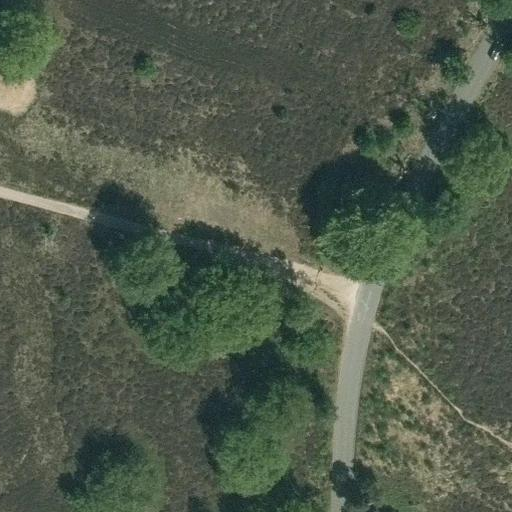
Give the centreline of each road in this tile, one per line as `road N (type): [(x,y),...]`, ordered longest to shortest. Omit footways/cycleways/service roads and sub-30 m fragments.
road 1 (unclassified): [(342,511),(348,384),(371,290),(403,212),(511,12)]
road 2 (track): [(371,290),(0,192)]
